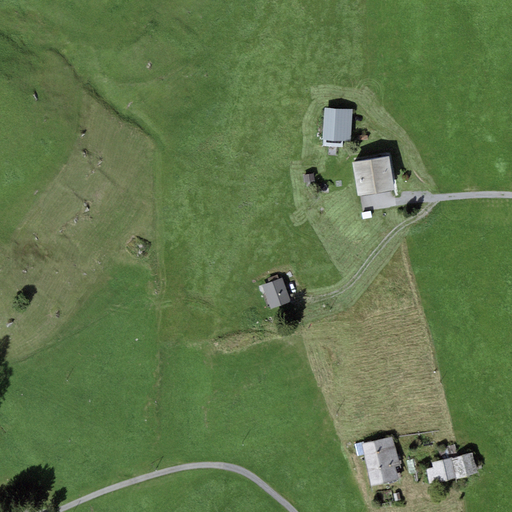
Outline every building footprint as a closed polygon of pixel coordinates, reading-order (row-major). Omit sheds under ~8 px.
[(350,140),(351,109),(324,108),(323,139),(350,140)] [(389,156),(350,162),(355,196),(394,191),(389,156)] [(314,173),(303,175),(305,184),(316,182),(314,173)] [(149,245),(137,236),(127,249),(139,258),(149,245)] [(291,302),(282,278),(278,279),(269,283),(262,286),(271,310),(291,302)] [(389,438),(362,444),(371,486),(398,481),(395,467),(400,466),(392,437),(389,438)] [(452,458),(456,479),(477,474),(472,453),(452,458)] [(437,484),(456,479),(452,458),(432,463),(433,468),(426,469),(429,485),(437,484)]
